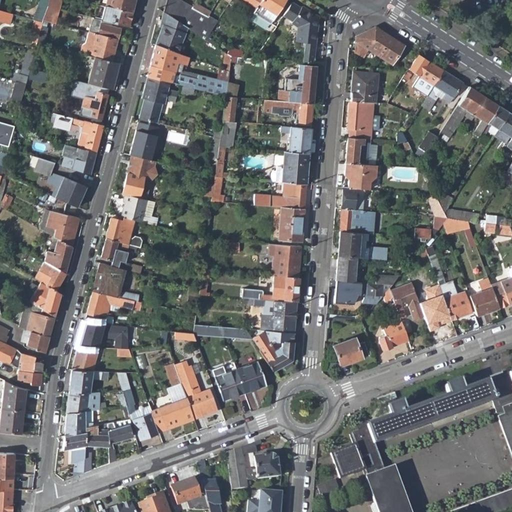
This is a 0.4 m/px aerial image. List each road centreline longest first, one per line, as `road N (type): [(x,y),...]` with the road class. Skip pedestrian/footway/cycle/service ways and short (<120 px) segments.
road 1 (residential): [(153,0),(54,366),(45,444)]
road 2 (residential): [(351,4),(339,28),(307,389)]
road 3 (residential): [(41,506),(289,412)]
road 4 (residential): [(511,332),(323,400)]
road 5 (tertiary): [(382,2),(511,87)]
